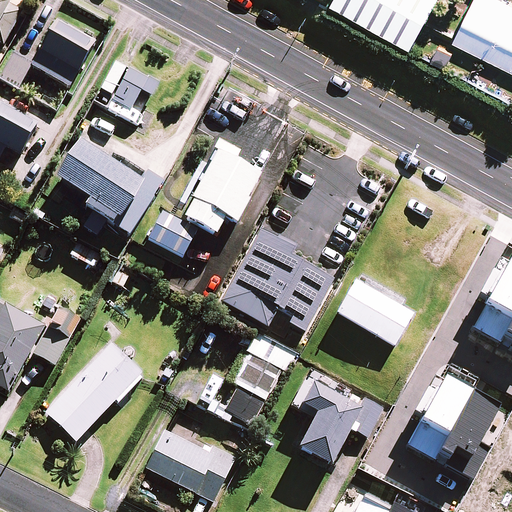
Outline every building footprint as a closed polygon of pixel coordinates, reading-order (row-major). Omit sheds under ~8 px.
[(3,0),(0,0),(0,44),(4,46),(23,10),(3,0)] [(441,0),(339,0),(336,5),(413,49),(441,0)] [(511,4),(502,0),(479,0),(457,46),(511,72),(511,4)] [(69,89),(98,37),(82,28),(78,34),(56,21),(30,67),(69,89)] [(37,126),(0,103),(0,156),(5,148),(19,156),(37,126)] [(215,154),(182,218),(216,236),(225,219),(237,225),(248,202),(247,201),(260,177),(235,164),(239,155),(218,144),(213,153),(215,154)] [(152,195),(70,147),(45,189),(127,237),(152,195)] [(197,230),(162,212),(148,240),(182,258),(197,230)] [(294,250),(262,232),(221,306),(266,331),(276,313),(306,330),(333,280),(290,257),(294,250)] [(100,258),(76,245),(71,256),(94,269),(100,258)] [(131,274),(117,267),(108,287),(122,294),(131,274)] [(414,310),(357,279),(336,316),(393,348),(414,310)] [(0,303),(0,389),(7,394),(31,354),(53,367),(80,321),(60,309),(47,331),(0,303)] [(45,414),(75,443),(114,403),(117,406),(144,378),(110,346),(45,414)] [(282,369),(250,353),(234,385),(237,387),(224,412),(253,426),(282,369)] [(364,398),(358,410),(318,389),(322,382),(308,375),(290,410),(299,414),(302,408),(316,416),(298,451),(330,468),(350,430),(366,439),(383,408),(364,398)] [(202,452),(164,433),(146,471),(213,504),(235,460),(205,445),(202,452)]
